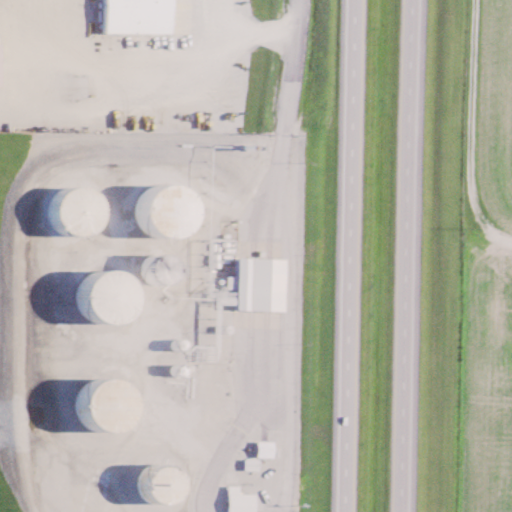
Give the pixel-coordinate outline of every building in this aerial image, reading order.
[(173,0),(105,0),(104,31),(173,33),(173,0)] [(284,310),(286,257),(238,256),(238,275),(227,275),(227,288),(237,288),(237,309),(284,310)] [(275,440),(258,440),(257,457),(274,457),(275,440)] [(259,469),(259,458),(246,458),(246,470),(259,469)] [(229,511),(256,511),(256,493),(240,493),(240,485),(228,485),(229,511)]
